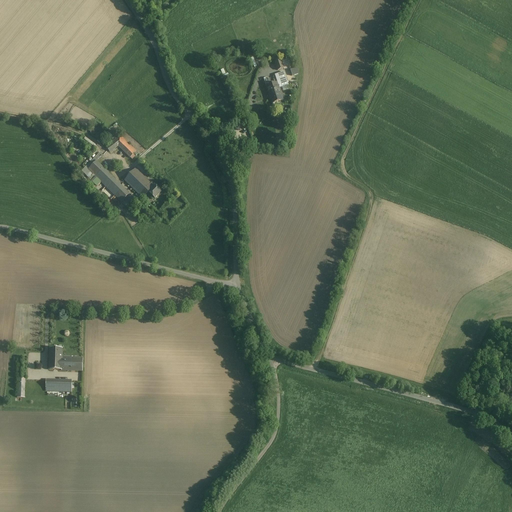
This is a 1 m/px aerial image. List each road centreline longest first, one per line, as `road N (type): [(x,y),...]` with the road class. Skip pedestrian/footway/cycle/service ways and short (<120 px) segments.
road 1 (track): [(419,0),(343,159),(345,173),(371,195),(310,368)]
road 2 (unclassified): [(237,284),(232,176),(169,87),(151,32),(129,0)]
road 3 (unclassified): [(269,355),(483,415),(511,440)]
road 4 (unclassified): [(0,226),(237,284)]
road 5 (unclassified): [(219,511),(275,432),(269,355)]
road 6 (track): [(0,110),(77,131),(110,156)]
